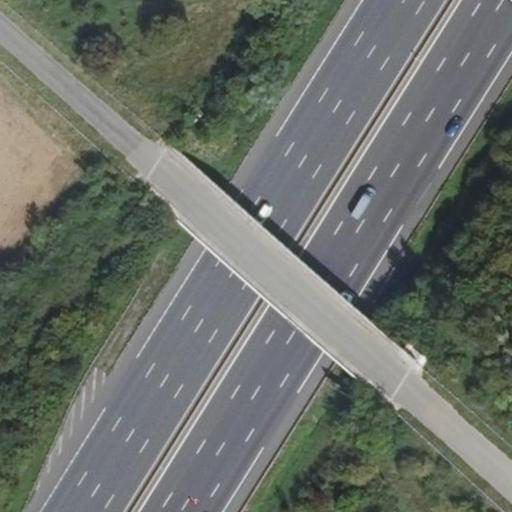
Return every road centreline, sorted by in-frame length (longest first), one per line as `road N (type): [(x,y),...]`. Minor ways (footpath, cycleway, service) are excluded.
road 1 (unclassified): [(0,32),(511,481)]
road 2 (motorway): [(182,511),(503,0)]
road 3 (motorway): [(400,0),(79,511)]
road 4 (track): [(0,343),(59,249),(68,177)]
